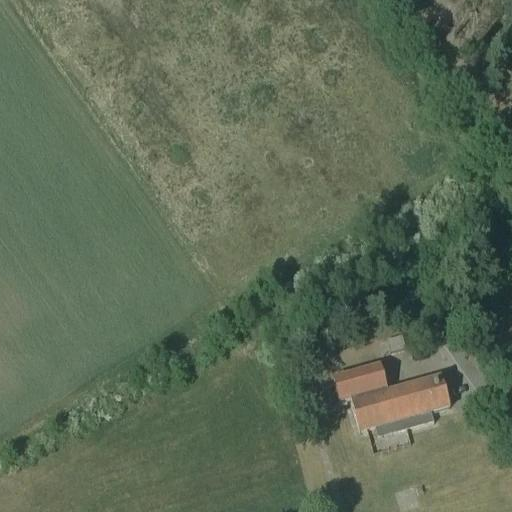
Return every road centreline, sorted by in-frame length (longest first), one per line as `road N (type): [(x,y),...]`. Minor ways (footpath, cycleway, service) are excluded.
road 1 (track): [(511,158),(397,0)]
road 2 (unclassified): [(511,424),(433,311)]
